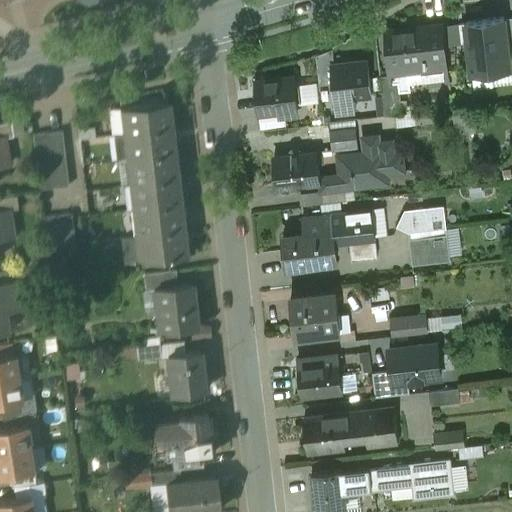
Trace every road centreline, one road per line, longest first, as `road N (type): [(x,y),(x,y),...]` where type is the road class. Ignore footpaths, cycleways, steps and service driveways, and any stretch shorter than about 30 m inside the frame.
road 1 (residential): [(264,511),(200,25)]
road 2 (tertiary): [(200,25),(0,78)]
